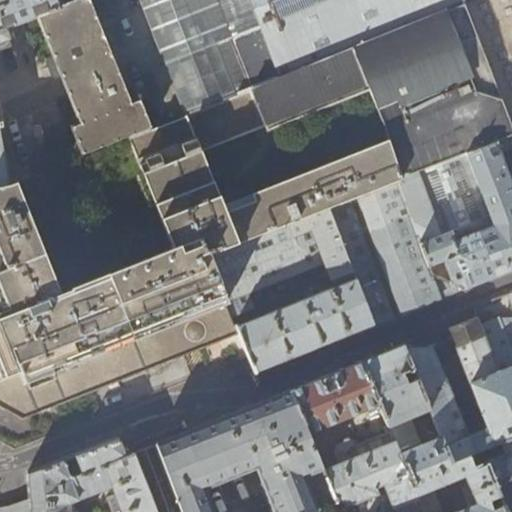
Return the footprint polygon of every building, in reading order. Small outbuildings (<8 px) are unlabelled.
[(73,0),(59,6),(36,15),(78,124),(71,126),(78,144),(20,168),(20,167),(19,166),(18,166),(17,166),(7,170),(0,133),(0,39),(10,35),(6,25),(0,26),(0,186),(9,184),(148,128),(137,100),(128,104),(87,0),(91,0),(94,7),(104,2),(106,6),(120,0),(73,0)] [(56,0),(16,0),(0,6),(0,26),(6,25),(36,15),(59,6),(56,0)] [(511,135),(511,125),(463,2),(462,0),(138,0),(163,62),(184,114),(236,93),(249,88),(264,126),(266,131),(367,90),(387,140),(402,178),(511,135)] [(511,0),(468,0),(463,2),(511,125),(511,0)] [(249,88),(236,93),(184,114),(148,128),(9,184),(0,186),(0,407),(22,420),(239,334),(236,325),(232,317),(208,254),(348,200),(357,196),(396,181),(402,178),(387,140),(249,193),(251,198),(224,209),(200,151),(264,126),(249,88)] [(511,135),(402,178),(396,181),(430,275),(465,289),(499,275),(511,270),(511,187),(501,159),(511,154),(511,135)] [(430,275),(396,181),(357,196),(401,314),(465,289),(430,275)] [(391,318),(348,200),(208,254),(232,317),(256,308),(248,291),(324,261),(330,277),(345,272),(347,276),(353,273),(355,277),(236,325),(239,334),(254,371),(312,348),(392,319),(391,318)] [(511,317),(495,318),(478,325),(475,318),(447,329),(486,429),(468,436),(430,345),(422,347),(412,347),(404,344),(402,344),(412,368),(416,378),(429,408),(440,436),(451,462),(480,451),(511,438),(511,291),(507,293),(511,303),(511,317)] [(402,372),(412,368),(402,344),(383,352),(360,361),(389,432),(422,511),(504,511),(480,451),(451,462),(440,436),(420,445),(409,417),(429,408),(416,378),(406,382),(402,372)] [(326,375),(288,390),(306,434),(346,417),(357,444),(362,442),(389,432),(360,361),(326,375)] [(322,471),(306,434),(288,390),(235,411),(156,443),(182,511),(212,511),(203,489),(255,469),(272,511),(304,511),(307,511),(334,501),(322,471)] [(422,511),(389,432),(362,442),(357,444),(349,448),(352,457),(337,464),(322,471),(334,501),(338,509),(356,502),(359,511),(369,511),(374,510),(377,504),(374,495),(376,494),(373,487),(383,484),(394,511),(422,511)] [(511,511),(511,438),(480,451),(504,511),(511,511)] [(26,491),(29,499),(29,500),(32,499),(55,484),(68,478),(63,464),(76,459),(82,473),(124,456),(117,439),(27,475),(26,491)] [(182,511),(156,443),(132,453),(153,511),(182,511)] [(334,456),(337,464),(352,457),(349,448),(348,447),(337,452),(334,456)] [(153,511),(132,453),(124,456),(82,473),(68,478),(55,484),(32,499),(29,500),(29,499),(9,506),(0,507),(0,511),(153,511)] [(26,491),(27,475),(0,480),(0,493),(4,492),(26,491)]
